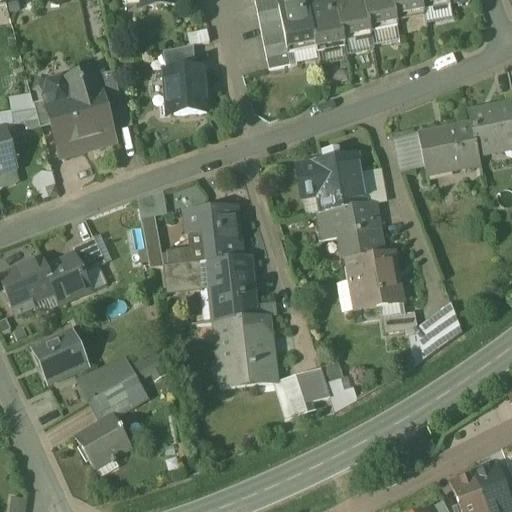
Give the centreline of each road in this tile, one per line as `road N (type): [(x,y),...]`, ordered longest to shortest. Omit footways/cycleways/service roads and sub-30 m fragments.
road 1 (residential): [(243,152),(511,54)]
road 2 (residential): [(0,231),(243,152)]
road 3 (secondary): [(511,348),(333,455)]
road 4 (residential): [(511,426),(357,507)]
road 5 (residential): [(243,152),(214,0)]
road 6 (residential): [(0,369),(59,511)]
road 7 (secondary): [(333,455),(195,511)]
